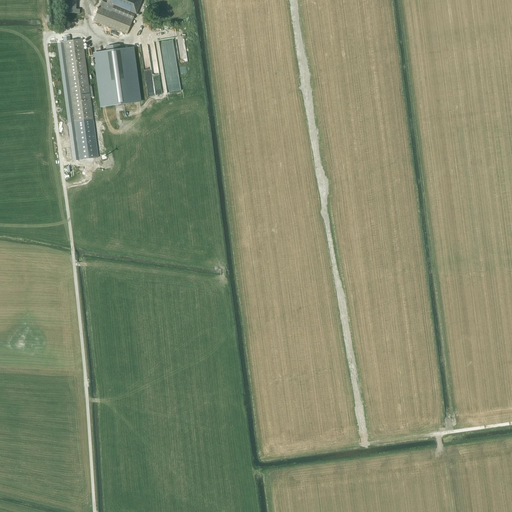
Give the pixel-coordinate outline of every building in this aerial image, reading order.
[(63,0),(63,13),(80,14),(80,9),(76,9),(76,0),(63,0)] [(136,15),(142,0),(108,0),(107,4),(102,2),(94,21),(127,34),(135,15),(136,15)] [(94,120),(83,40),(71,41),(70,36),(63,37),(76,123),(94,120)] [(94,53),(101,107),(140,102),(133,48),(120,50),(120,45),(106,47),(107,52),(94,53)] [(172,73),(162,74),(162,78),(169,77),(170,81),(179,80),(178,70),(176,71),(176,74),(172,74),(172,73)] [(180,87),(167,88),(166,83),(163,83),(163,85),(165,85),(166,91),(168,91),(168,92),(180,91),(180,87)]
